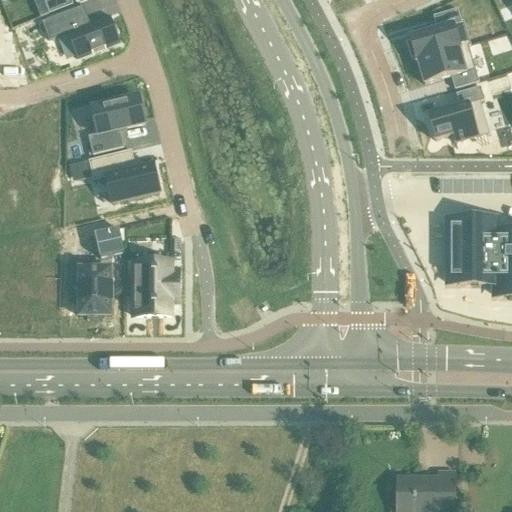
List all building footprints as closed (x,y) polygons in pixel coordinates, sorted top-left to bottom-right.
[(48,0),(49,0),(44,2),(50,16),(73,6),(70,0),(48,0)] [(511,20),(511,6),(500,12),(505,24),(511,20)] [(83,7),(41,23),(49,42),(68,34),(78,60),(119,44),(109,19),(91,26),(87,27),(80,10),(84,8),(83,7)] [(496,9),(486,12),(495,40),(508,36),(496,9)] [(410,43),(406,44),(411,61),(415,60),(416,63),(471,47),(463,23),(461,24),(458,11),(434,18),(437,31),(409,39),(410,43)] [(471,47),(416,63),(416,64),(418,63),(425,87),(442,82),(450,80),(450,79),(451,79),(455,91),(479,84),(469,49),(471,48),(471,47)] [(448,112),(428,118),(429,122),(428,122),(433,139),(434,139),(435,143),(453,137),(456,145),(488,135),(479,104),(485,103),(481,89),(456,96),(460,108),(456,109),(448,111),(448,112)] [(98,136),(89,138),(93,157),(124,150),(120,132),(127,130),(145,126),(139,99),(92,110),(98,136)] [(122,154),(89,162),(94,183),(107,180),(114,207),(160,196),(154,167),(126,174),(122,154)] [(448,221),(448,225),(448,240),(448,244),(448,253),(448,254),(449,263),(449,265),(449,273),(449,275),(449,282),(449,286),(454,285),(459,286),(495,285),(495,297),(511,297),(511,233),(497,233),(497,221),(459,221),(454,221),(448,221)] [(69,263),(69,299),(80,299),(80,319),(87,319),(87,322),(89,322),(89,320),(102,320),(102,322),(104,322),(104,319),(112,319),(112,301),(114,301),(114,288),(112,288),(112,271),(100,271),(99,271),(99,265),(72,265),(72,263),(69,263)] [(171,265),(134,265),(135,319),(171,319),(171,304),(179,304),(179,274),(171,274),(171,265)] [(125,296),(134,296),(134,280),(125,280),(125,296)] [(455,511),(455,475),(439,475),(439,483),(420,483),(420,481),(398,481),(397,511),(455,511)]
